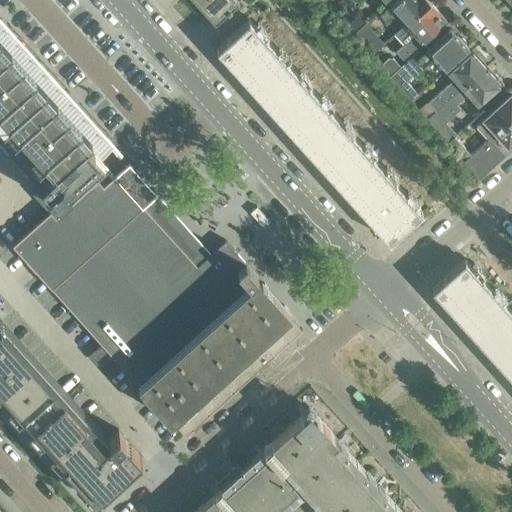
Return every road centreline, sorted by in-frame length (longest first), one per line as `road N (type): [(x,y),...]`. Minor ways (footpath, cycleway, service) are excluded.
road 1 (tertiary): [(384,293),(117,0)]
road 2 (residential): [(143,511),(308,360)]
road 3 (residential): [(308,360),(451,511)]
road 4 (tertiary): [(511,435),(384,293)]
road 5 (residential): [(384,293),(511,180)]
